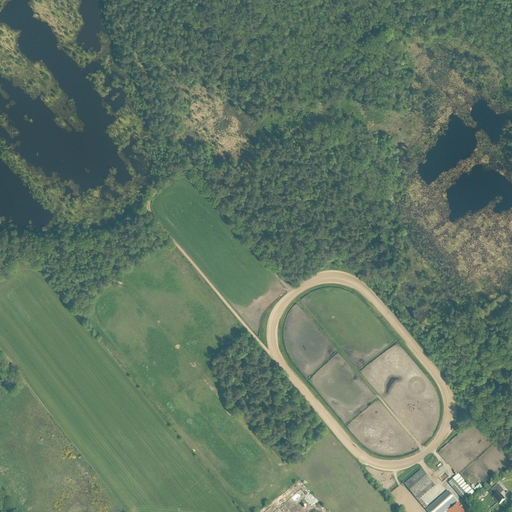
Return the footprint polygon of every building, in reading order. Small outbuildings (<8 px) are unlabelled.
[(404,485),(416,499),(425,510),(427,507),(420,499),(435,487),(421,470),(404,485)] [(438,477),(442,482),(448,477),(444,472),(438,477)] [(457,484),(469,498),(475,493),(458,475),(453,480),(457,485),(457,484)] [(457,485),(453,480),(449,484),(452,488),(457,485)] [(457,485),(452,488),(464,502),(469,498),(457,484),(457,485)] [(493,497),(499,505),(505,500),(499,493),(502,490),(498,485),(492,490),(496,495),(493,497)] [(444,511),(446,511),(457,501),(448,492),(426,511),(444,511)] [(425,499),(427,502),(434,496),(432,493),(425,499)] [(465,511),(457,501),(446,511),(465,511)]
